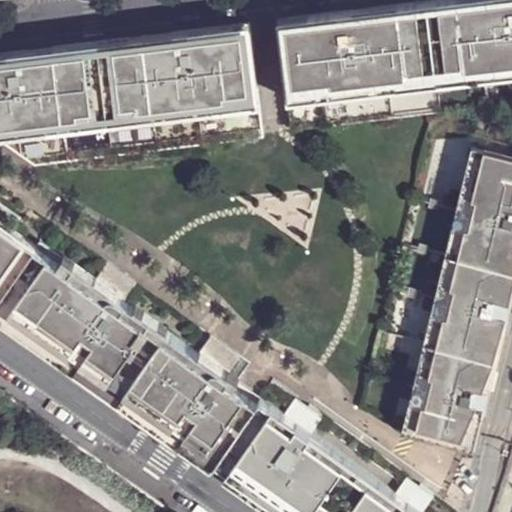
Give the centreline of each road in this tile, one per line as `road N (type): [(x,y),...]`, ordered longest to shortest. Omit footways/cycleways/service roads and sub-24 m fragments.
road 1 (tertiary): [(0,347),(234,511)]
road 2 (residential): [(55,19),(219,0)]
road 3 (residential): [(480,511),(511,395)]
